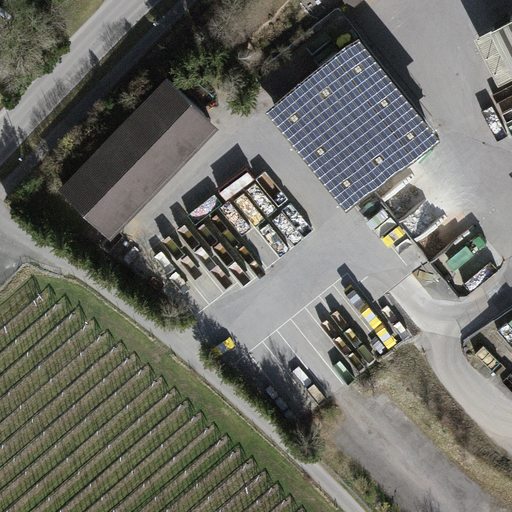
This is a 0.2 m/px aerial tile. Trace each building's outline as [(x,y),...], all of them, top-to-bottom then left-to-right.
[(511,17),(479,35),(511,102),(511,17)] [(346,214),(439,141),(359,40),(266,113),(346,214)] [(0,78),(12,64),(0,54),(0,78)] [(213,121),(166,76),(62,183),(109,228),(213,121)] [(261,275),(302,242),(250,179),(209,212),(261,275)]
